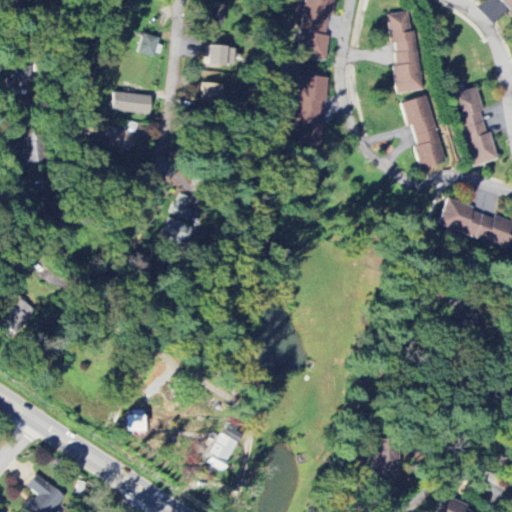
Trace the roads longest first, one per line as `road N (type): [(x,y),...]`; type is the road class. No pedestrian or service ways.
road 1 (residential): [(479,483),(511,443),(493,33),(457,0),(341,77),(345,113),(364,151),(411,186),(461,180),(511,192)]
road 2 (residential): [(63,287),(109,262),(146,202),(166,122),(179,0)]
road 3 (secondary): [(170,511),(0,394)]
road 4 (residential): [(401,511),(457,475),(511,502)]
